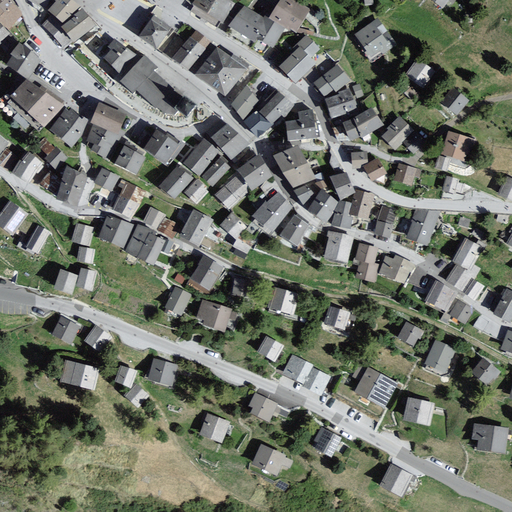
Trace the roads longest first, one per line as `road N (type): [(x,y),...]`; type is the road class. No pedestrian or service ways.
road 1 (residential): [(0,292),(101,318),(282,392),(511,509)]
road 2 (residential): [(0,175),(74,216),(103,212),(233,265),(403,308),(511,362)]
road 3 (residential): [(162,0),(310,109),(332,157),(378,196),(412,207),(511,210)]
road 4 (residential): [(220,114),(314,223),(417,258),(511,328)]
road 5 (residential): [(14,0),(81,81),(128,112),(176,131),(220,114)]
road 6 (residential): [(83,7),(220,114)]
